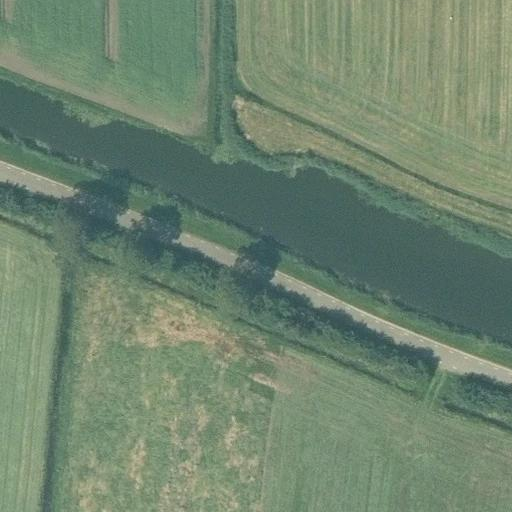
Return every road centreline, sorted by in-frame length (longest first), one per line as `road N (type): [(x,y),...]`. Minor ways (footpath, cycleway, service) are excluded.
road 1 (tertiary): [(0,176),(511,385)]
road 2 (track): [(267,123),(511,213)]
